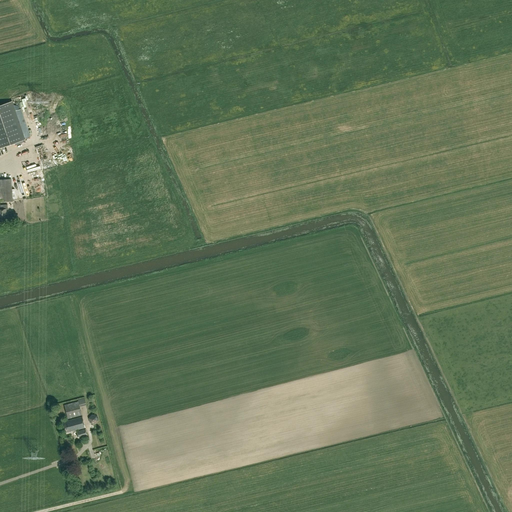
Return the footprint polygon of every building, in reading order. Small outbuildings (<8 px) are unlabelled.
[(13,101),(0,105),(0,148),(25,140),(13,101)] [(15,199),(15,189),(12,189),(11,179),(0,179),(0,199),(0,201),(13,201),(12,199),(15,199)] [(80,407),(86,405),(85,399),(79,400),(79,402),(65,405),(68,419),(82,415),(80,407)] [(94,421),(101,420),(100,413),(93,413),(94,421)] [(82,417),(62,422),(65,433),(85,427),(82,417)] [(86,429),(77,432),(78,438),(87,435),(86,429)]
